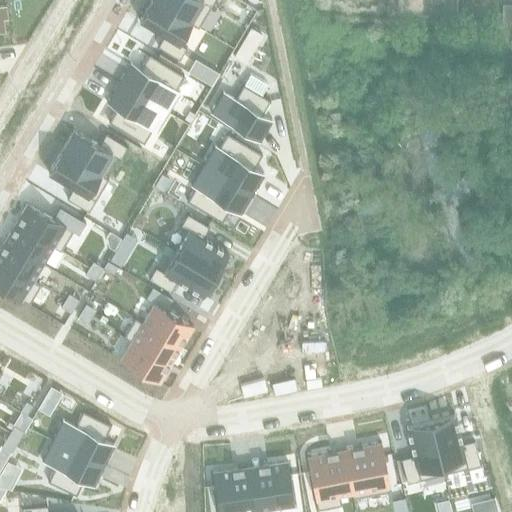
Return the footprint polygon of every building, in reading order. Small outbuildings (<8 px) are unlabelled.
[(158,0),(149,0),(139,17),(164,32),(157,43),(179,57),(186,45),(178,40),(190,20),(190,19),(158,0)] [(158,0),(190,19),(190,20),(198,25),(212,0),(158,0)] [(130,60),(118,80),(168,109),(179,90),(175,87),(183,73),(149,52),(140,67),(130,60)] [(118,80),(106,99),(117,105),(108,120),(143,141),(152,126),(156,129),(168,109),(118,80)] [(222,88),(210,108),(260,138),(272,118),(261,112),(270,97),(243,81),(234,96),(222,88)] [(74,127),(61,149),(103,174),(104,174),(116,153),(120,156),(127,144),(105,131),(99,143),(74,127)] [(214,142),(202,161),(252,191),(263,171),(253,165),(261,151),(226,130),(218,145),(214,142)] [(61,149),(48,170),(73,185),(67,196),(88,209),(108,176),(104,174),(103,174),(61,149)] [(195,183),(186,198),(221,219),(230,205),(240,211),(252,191),(202,161),(190,181),(195,183)] [(27,201),(15,222),(52,244),(52,245),(60,250),(73,229),(27,201)] [(189,227),(176,248),(215,271),(228,250),(202,235),(209,224),(187,211),(180,222),(189,227)] [(15,222),(5,239),(42,261),(52,245),(52,244),(15,222)] [(5,239),(0,246),(0,260),(32,279),(42,261),(5,239)] [(155,264),(148,276),(170,289),(176,277),(202,293),(215,271),(176,248),(163,270),(155,264)] [(107,258),(103,265),(113,271),(117,264),(107,258)] [(93,259),(89,265),(99,272),(103,265),(93,259)] [(0,260),(0,284),(29,302),(40,284),(32,279),(0,260)] [(89,265),(85,272),(95,278),(99,272),(89,265)] [(69,292),(65,298),(75,304),(79,298),(69,292)] [(65,298),(60,305),(70,311),(71,311),(75,304),(65,298)] [(85,301),(81,308),(92,314),(96,308),(86,302),(85,301)] [(143,320),(142,321),(180,343),(192,323),(154,301),(143,320)] [(81,308),(77,315),(78,315),(88,321),(92,314),(81,308)] [(134,316),(123,335),(131,339),(132,339),(169,361),(180,343),(142,321),(143,320),(134,316)] [(131,339),(121,357),(158,379),(169,361),(132,339),(131,339)] [(26,400),(19,410),(26,414),(33,404),(26,400)] [(62,418),(52,438),(104,464),(114,443),(103,438),(111,423),(82,409),(75,424),(62,418)] [(454,412),(430,418),(443,471),(467,465),(480,462),(474,437),(461,440),(454,412)] [(413,452),(400,455),(406,480),(419,477),(443,471),(430,418),(406,424),(413,452)] [(14,424),(10,431),(20,437),(24,430),(14,424)] [(10,431),(1,445),(12,451),(20,437),(10,431)] [(52,438),(42,459),(55,465),(47,480),(76,494),(83,479),(94,484),(104,464),(52,438)] [(381,439),(343,446),(352,490),(351,490),(352,495),(390,488),(381,439)] [(343,446),(306,453),(317,507),(341,502),(339,493),(351,490),(352,490),(343,446)] [(287,458),(250,463),(256,508),(293,502),(287,458)] [(250,463),(212,469),(218,511),(243,511),(243,509),(256,508),(250,463)]
